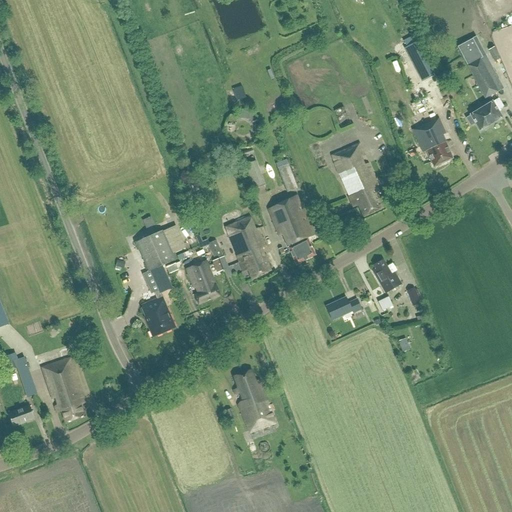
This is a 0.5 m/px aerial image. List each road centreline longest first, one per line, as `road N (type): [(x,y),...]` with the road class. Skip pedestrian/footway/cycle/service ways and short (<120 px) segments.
road 1 (tertiary): [(143,393),(484,174)]
road 2 (unclassified): [(143,393),(115,346),(0,51)]
road 3 (tertiary): [(0,466),(79,434),(143,393)]
